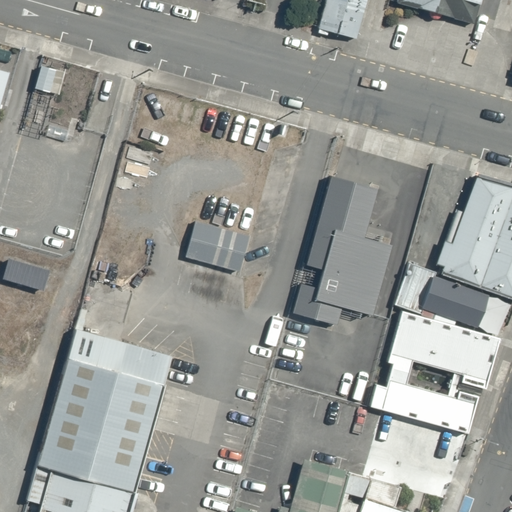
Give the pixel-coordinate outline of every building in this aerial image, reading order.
[(350,0),(305,0),(303,10),(344,22),(350,0)] [(68,68),(41,61),(34,86),(61,93),(68,68)] [(360,174),(308,161),(272,291),(323,305),(326,294),(353,301),(371,236),(345,229),(360,174)] [(511,176),(460,163),(424,252),(496,281),(511,243),(511,176)] [(250,233),(195,218),(185,255),(240,270),(250,233)] [(474,278),(413,262),(404,296),(464,313),(474,278)] [(483,320),(383,293),(372,336),(471,363),(483,320)] [(155,339),(58,313),(20,453),(35,457),(117,479),(155,339)] [(467,362),(372,336),(356,393),(451,418),(467,362)] [(267,507),(217,494),(212,511),(314,511),(330,453),(285,441),(267,507)] [(108,511),(117,479),(35,457),(20,511),(108,511)] [(412,511),(416,497),(344,478),(334,511),(412,511)]
